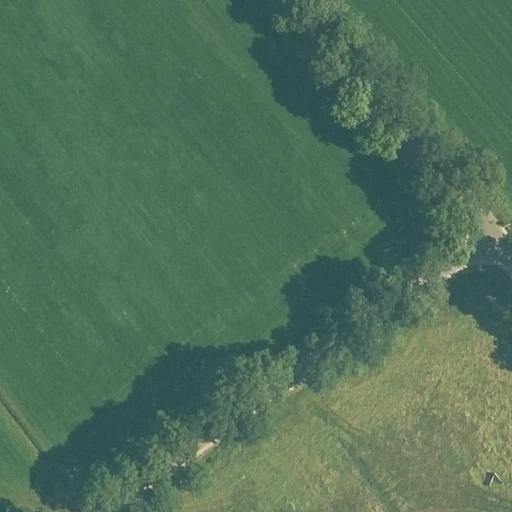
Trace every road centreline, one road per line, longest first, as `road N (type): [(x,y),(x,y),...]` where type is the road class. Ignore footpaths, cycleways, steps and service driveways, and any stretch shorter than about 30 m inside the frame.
road 1 (unclassified): [(103,511),(491,236)]
road 2 (residential): [(73,183),(146,265),(199,355),(196,381),(85,461),(76,481),(86,511)]
road 3 (residential): [(140,59),(218,41),(274,59),(309,87),(434,238)]
road 4 (tertiary): [(491,236),(289,0)]
road 5 (residential): [(54,164),(109,84),(140,59)]
